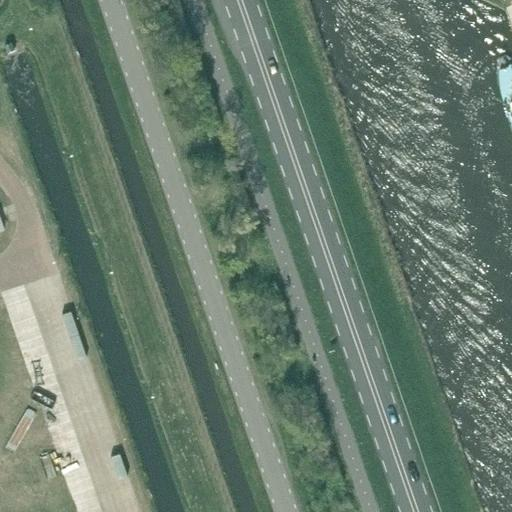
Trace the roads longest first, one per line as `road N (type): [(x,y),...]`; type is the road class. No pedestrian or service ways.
road 1 (primary): [(416,511),(239,0)]
road 2 (unclassified): [(286,511),(110,0)]
